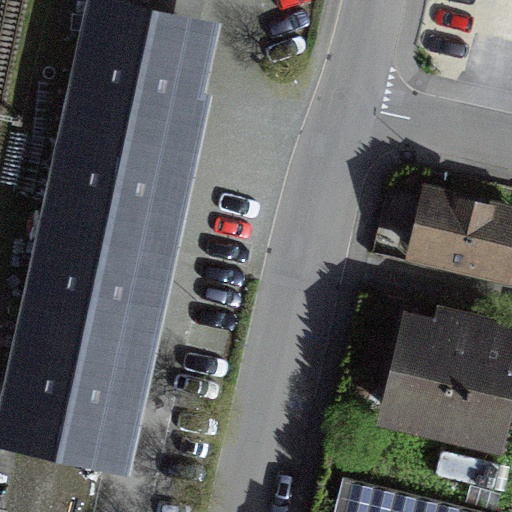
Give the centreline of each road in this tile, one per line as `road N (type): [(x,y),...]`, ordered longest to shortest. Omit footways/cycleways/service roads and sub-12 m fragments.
road 1 (residential): [(259,511),(349,110)]
road 2 (residential): [(511,146),(349,110)]
